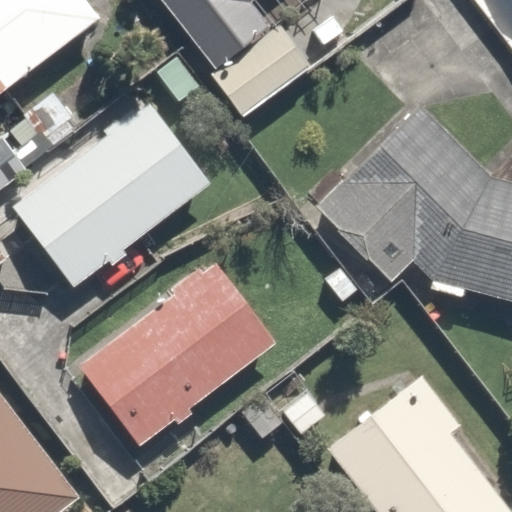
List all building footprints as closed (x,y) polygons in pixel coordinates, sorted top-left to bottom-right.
[(0,0),(0,72),(38,47),(94,9),(87,0),(0,0)] [(159,0),(236,108),(300,62),(255,0),(159,0)] [(84,114),(34,148),(0,171),(0,172),(69,273),(208,178),(139,77),(84,114)] [(511,179),(380,124),(345,179),(300,193),(374,280),(391,264),(511,303),(511,179)] [(281,334),(217,246),(61,358),(125,446),(281,334)] [(511,511),(511,510),(415,377),(318,447),(365,511),(511,511)] [(0,511),(50,511),(70,498),(0,404),(0,511)]
